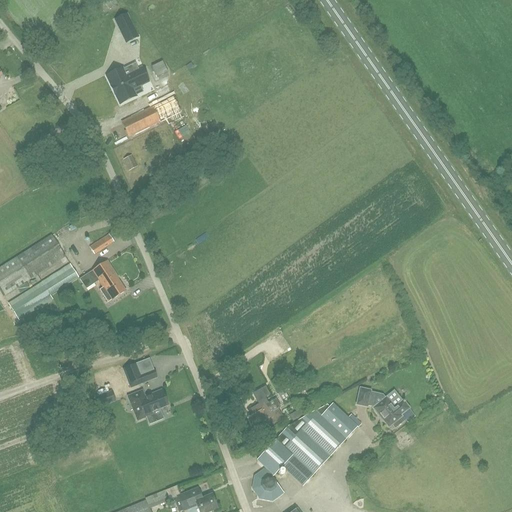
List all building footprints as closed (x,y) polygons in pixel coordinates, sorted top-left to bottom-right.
[(121,32),(126,43),(126,44),(127,44),(132,41),(138,38),(135,32),(132,26),(127,15),(115,21),(121,32)] [(168,73),(163,62),(152,68),(157,79),(168,73)] [(123,70),(109,77),(107,77),(107,78),(111,87),(112,88),(115,95),(120,104),(120,105),(120,104),(122,104),(136,97),(133,90),(141,86),(148,83),(142,69),(138,71),(130,75),(127,68),(123,70)] [(160,124),(182,114),(174,97),(152,108),(153,109),(160,123),(160,124)] [(129,138),(160,123),(153,109),(122,124),(129,138)] [(61,163),(70,160),(68,155),(59,158),(61,163)] [(131,157),(123,161),(129,172),(137,168),(131,157)] [(95,256),(114,243),(109,235),(89,248),(95,256)] [(0,271),(0,290),(5,298),(66,258),(53,237),(0,271)] [(105,289),(118,280),(119,279),(108,263),(80,281),(87,290),(99,282),(103,288),(104,290),(105,289)] [(54,300),(52,297),(79,279),(71,266),(10,306),(20,322),(54,300)] [(104,290),(103,288),(100,290),(108,303),(112,300),(112,301),(126,292),(118,280),(105,289),(104,290)] [(131,389),(149,382),(157,379),(154,371),(142,376),(138,365),(124,371),(131,389)] [(332,385),(327,388),(330,394),(336,391),(332,385)] [(360,389),(357,406),(367,408),(368,406),(373,408),(374,409),(373,409),(389,429),(393,426),(395,429),(405,421),(401,417),(410,410),(403,402),(402,403),(394,392),(387,398),(385,399),(383,396),(371,394),(371,392),(360,389)] [(146,416),(169,407),(162,391),(145,398),(143,392),(129,398),(138,422),(147,418),(146,416)] [(98,397),(101,405),(114,400),(111,392),(98,397)] [(288,393),(280,398),(285,404),(292,399),(288,393)] [(314,401),(311,396),(303,400),(306,406),(314,401)] [(259,423),(263,430),(270,426),(271,428),(284,420),(278,409),(281,408),(276,400),(270,404),(267,406),(264,401),(261,403),(252,409),(255,415),(249,418),(247,419),(252,427),(259,423)] [(354,419),(351,423),(332,406),(331,408),(328,405),(291,426),(258,462),(265,470),(273,478),(282,469),(303,488),(357,429),(358,429),(361,426),(354,419)] [(351,465),(364,453),(360,449),(347,461),(351,465)] [(284,494),(265,470),(254,477),(253,490),(260,500),(272,502),(284,494)] [(212,496),(202,500),(198,490),(178,498),(183,511),(197,506),(198,511),(212,511),(218,510),(212,496)] [(170,501),(169,499),(166,492),(146,500),(147,502),(123,511),(150,511),(149,510),(170,501)]
